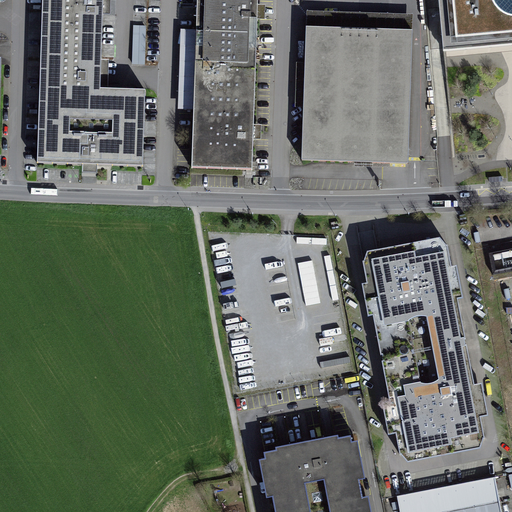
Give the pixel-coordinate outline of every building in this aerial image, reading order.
[(103,0),(43,0),(38,167),(143,170),(145,96),(101,93),(103,0)] [(258,0),(197,0),(192,172),(252,174),(258,0)] [(511,0),(439,0),(445,56),(511,49),(511,0)] [(413,17),(308,13),(306,66),(298,66),(296,108),(304,109),(302,164),(408,168),(413,17)] [(133,25),(133,64),(145,64),(146,25),(133,25)] [(452,273),(448,251),(441,242),(367,256),(364,268),(368,288),(362,289),(369,321),(373,320),(391,406),(384,407),(391,440),(397,438),(401,459),(409,466),(481,452),(483,443),(479,420),(488,418),(482,388),(472,390),(454,302),(463,300),(457,272),(452,273)] [(496,269),(511,266),(511,250),(494,253),(496,269)] [(300,262),(305,305),(319,303),(314,260),(300,262)] [(265,511),(363,511),(351,441),(255,458),(265,511)] [(232,481),(200,487),(215,511),(238,511),(238,510),(243,508),(240,494),(234,492),(232,481)] [(500,511),(495,483),(396,501),(398,511),(500,511)]
